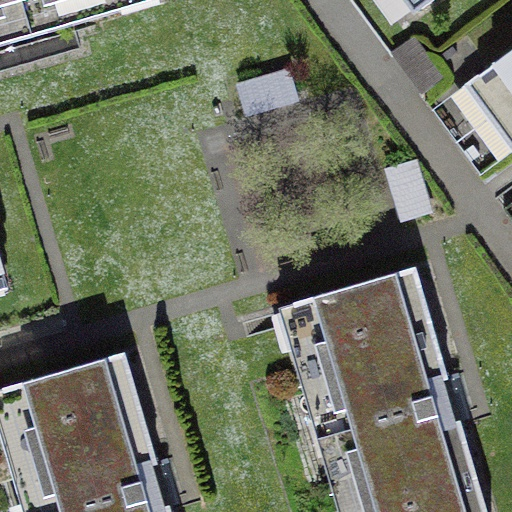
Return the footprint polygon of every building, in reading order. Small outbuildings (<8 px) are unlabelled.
[(0,0),(0,31),(107,0),(0,0)] [(409,0),(417,11),(432,0),(409,0)] [(511,50),(469,82),(511,140),(511,50)] [(443,382),(411,272),(289,308),(348,511),(480,511),(455,425),(448,427),(436,384),(443,382)] [(152,467),(120,357),(0,392),(0,399),(32,511),(165,511),(164,510),(158,511),(145,469),(152,467)]
